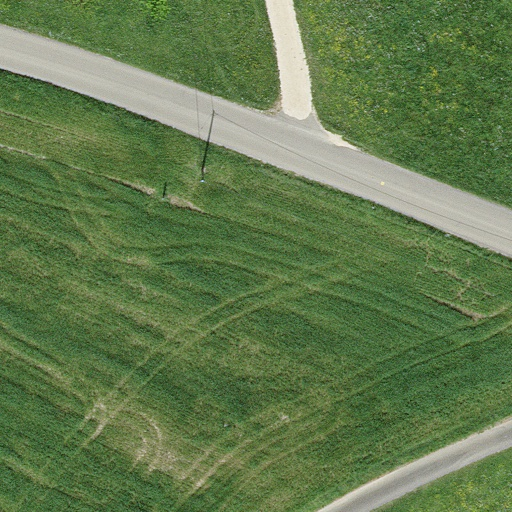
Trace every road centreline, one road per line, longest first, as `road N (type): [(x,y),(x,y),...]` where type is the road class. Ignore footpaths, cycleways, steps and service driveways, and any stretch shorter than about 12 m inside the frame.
road 1 (tertiary): [(0,48),(306,152),(511,236)]
road 2 (residential): [(347,511),(511,423)]
road 3 (track): [(306,152),(280,0)]
